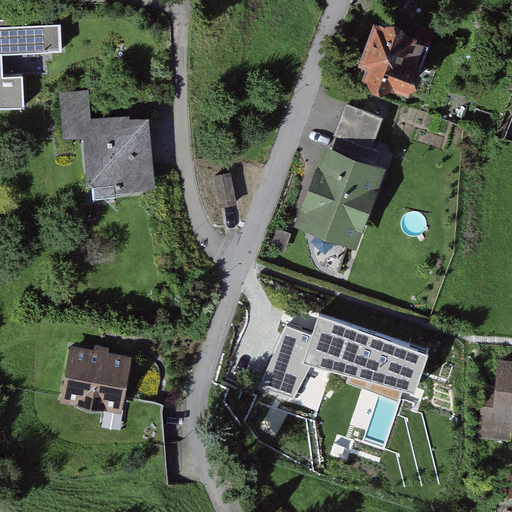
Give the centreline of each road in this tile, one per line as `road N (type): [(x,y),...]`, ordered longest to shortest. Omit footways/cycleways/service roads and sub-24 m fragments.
road 1 (residential): [(151,0),(170,5),(181,25),(187,174),(199,210),(224,251),(243,262)]
road 2 (residential): [(243,262),(341,0)]
road 3 (residential): [(227,511),(196,426),(207,363),(243,262)]
